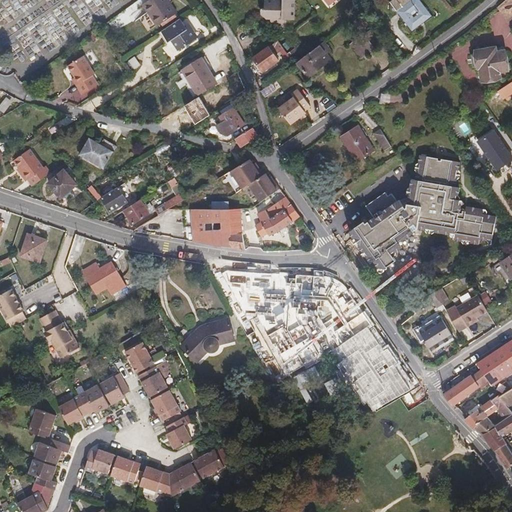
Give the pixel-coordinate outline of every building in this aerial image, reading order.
[(177,13),(168,0),(148,0),(142,4),(157,26),(177,13)] [(295,20),(295,0),(265,0),(262,14),(277,25),(287,26),(288,19),(295,20)] [(397,11),(412,0),(411,0),(391,0),(390,1),(392,4),(391,10),(397,11)] [(432,15),(420,0),(411,0),(412,0),(397,11),(412,31),(432,15)] [(511,0),(506,0),(499,6),(510,21),(511,19),(511,0)] [(196,39),(189,29),(187,30),(180,19),(159,33),(166,43),(169,41),(177,51),(196,39)] [(376,37),(377,37),(371,29),(365,33),(372,44),(378,40),(376,37)] [(376,49),(372,44),(365,33),(350,44),(361,59),(376,49)] [(280,51),(284,48),(278,40),(254,58),(263,70),(278,60),(275,55),(280,51)] [(310,76),(332,59),(327,53),(331,50),(324,41),(310,53),(298,61),(310,76)] [(297,60),(308,51),(302,43),(290,52),(297,60)] [(477,50),(477,54),(479,65),(480,69),(481,69),(483,80),(501,77),(501,72),(509,70),(505,50),(498,51),(497,47),(477,50)] [(290,56),(288,53),(284,48),(280,51),(286,59),(290,56)] [(140,65),(134,56),(128,60),(134,69),(140,65)] [(94,80),(94,72),(82,57),(67,67),(75,78),(79,85),(76,86),(82,95),(98,85),(94,80)] [(216,84),(201,59),(182,70),(198,95),(216,84)] [(511,81),(499,90),(504,99),(511,94),(511,81)] [(304,110),(311,105),(298,89),(292,93),(294,96),(279,108),(292,123),(299,117),(305,112),(304,110)] [(13,101),(7,97),(0,106),(0,108),(5,113),(13,101)] [(482,101),(464,112),(469,120),(480,114),(483,119),(491,114),(482,101)] [(245,125),(234,107),(220,116),(223,121),(232,134),(245,125)] [(232,134),(223,121),(216,126),(221,133),(229,136),(232,134)] [(342,136),(357,162),(373,151),(358,126),(342,136)] [(242,146),(257,136),(253,129),(237,138),(242,146)] [(375,134),(384,150),(391,145),(381,130),(375,134)] [(511,157),(494,132),(479,141),(498,169),(511,159),(511,157)] [(84,157),(109,142),(104,139),(101,144),(89,138),(80,155),(84,157)] [(104,168),(117,146),(109,142),(84,157),(104,168)] [(48,173),(31,150),(15,160),(20,168),(24,173),(22,174),(26,181),(28,179),(33,185),(48,173)] [(384,191),(365,203),(371,213),(375,214),(364,221),(363,219),(348,229),(352,235),(354,234),(359,242),(357,243),(361,250),(363,249),(365,253),(364,254),(368,261),(370,260),(375,267),(380,268),(393,260),(388,253),(392,250),(393,252),(400,247),(396,241),(401,238),(401,240),(413,233),(412,231),(416,229),(424,230),(424,228),(432,229),(432,232),(448,235),(448,232),(453,233),(452,241),(460,243),(460,240),(470,242),(469,245),(477,246),(478,241),(486,242),(486,240),(490,240),(495,217),(481,215),(482,210),(467,207),(466,211),(464,211),(464,213),(461,213),(463,205),(461,205),(461,201),(457,200),(458,196),(460,196),(461,188),(456,187),(458,179),(456,179),(457,170),(460,171),(461,163),(443,159),(442,161),(439,160),(440,158),(421,154),(419,163),(422,164),(420,171),(418,171),(416,179),(412,178),(410,187),(412,188),(411,197),(409,196),(407,207),(402,206),(398,200),(395,201),(390,193),(387,196),(384,191)] [(197,163),(193,158),(181,166),(185,171),(197,163)] [(249,185),(264,176),(259,166),(256,167),(254,164),(251,159),(243,164),(240,165),(232,171),(242,189),(249,185)] [(62,195),(81,180),(69,167),(48,184),(53,190),(56,188),(62,195)] [(264,176),(249,185),(259,201),(279,190),(273,181),(271,182),(267,174),(264,176)] [(179,184),(175,178),(169,182),(173,188),(179,184)] [(127,202),(121,191),(128,187),(125,183),(103,197),(102,197),(111,212),(127,202)] [(103,197),(93,186),(89,189),(98,200),(102,197),(103,197)] [(169,209),(187,198),(183,192),(165,204),(165,206),(163,207),(162,205),(156,209),(159,215),(169,209)] [(150,213),(147,209),(149,208),(146,203),(144,204),(141,199),(124,210),(133,224),(150,213)] [(293,222),(301,217),(289,200),(287,201),(293,222)] [(293,222),(287,201),(258,213),(263,222),(269,232),(271,235),(293,222)] [(232,234),(230,209),(213,209),(208,209),(191,209),(193,242),(233,248),(232,234)] [(243,233),(241,209),(230,209),(232,234),(243,233)] [(263,222),(257,225),(263,235),(269,232),(263,222)] [(28,233),(21,256),(40,262),(48,240),(28,233)] [(244,249),(243,233),(232,234),(233,248),(244,249)] [(511,254),(499,263),(511,280),(511,279),(511,254)] [(10,257),(0,261),(2,266),(8,263),(11,267),(15,265),(14,264),(10,257)] [(96,263),(83,270),(97,294),(113,285),(115,288),(125,282),(113,262),(100,269),(96,263)] [(368,328),(372,324),(345,287),(332,279),(320,277),(228,271),(219,278),(237,310),(248,305),(269,307),(266,329),(291,374),(319,356),(299,323),(300,309),(316,311),(338,346),(368,328)] [(38,282),(42,288),(35,292),(42,303),(60,294),(50,275),(38,282)] [(131,294),(144,287),(140,280),(127,287),(131,294)] [(436,293),(443,305),(450,300),(442,289),(436,293)] [(24,311),(13,290),(0,296),(0,306),(10,328),(26,319),(23,312),(24,311)] [(438,308),(443,305),(436,293),(435,292),(429,295),(438,308)] [(487,312),(478,296),(457,308),(456,306),(447,312),(459,332),(468,327),(466,324),(477,318),(487,312)] [(62,323),(55,310),(39,318),(46,331),(44,333),(49,341),(51,340),(61,358),(77,349),(79,346),(75,339),(72,339),(68,331),(70,330),(65,321),(62,323)] [(419,325),(413,329),(421,342),(425,340),(432,350),(453,338),(439,315),(431,321),(429,318),(422,323),(423,325),(420,327),(419,325)] [(466,324),(468,327),(479,320),(477,318),(466,324)] [(201,327),(182,346),(197,362),(208,351),(212,353),(216,351),(219,348),(220,344),(234,340),(229,319),(206,325),(201,327)] [(374,410),(408,391),(368,328),(338,346),(331,350),(338,365),(374,410)] [(125,352),(136,374),(154,364),(142,343),(125,352)] [(490,361),(479,368),(480,370),(488,381),(487,381),(489,383),(498,395),(499,394),(501,396),(511,387),(511,367),(499,376),(490,361)] [(157,366),(138,377),(141,383),(149,398),(168,387),(157,366)] [(472,376),(479,387),(487,381),(488,381),(480,370),(472,376)] [(124,381),(120,374),(101,385),(113,406),(126,399),(124,396),(130,392),(124,381)] [(452,388),(448,383),(447,384),(445,392),(443,394),(453,407),(454,406),(465,398),(465,397),(479,387),(472,376),(471,375),(464,380),(460,375),(453,379),(457,384),(452,388)] [(39,384),(36,379),(31,382),(30,381),(20,387),(24,393),(39,384)] [(80,397),(90,415),(95,412),(97,415),(110,408),(99,386),(80,397)] [(499,397),(508,407),(511,404),(511,387),(501,396),(499,397)] [(169,390),(151,400),(163,422),(182,412),(169,390)] [(511,430),(511,411),(508,407),(499,397),(501,396),(499,394),(498,395),(491,401),(497,410),(504,419),(495,426),(502,437),(511,430)] [(70,426),(90,415),(80,397),(73,400),(74,401),(60,408),(70,426)] [(497,410),(491,401),(481,407),(479,405),(468,412),(470,415),(466,418),(465,419),(474,428),(484,434),(495,426),(487,417),(497,410)] [(30,432),(50,440),(58,418),(38,411),(30,432)] [(183,418),(167,427),(170,434),(167,435),(175,449),(191,440),(184,426),(187,424),(183,418)] [(506,444),(502,437),(495,426),(484,434),(495,450),(506,444)] [(36,457),(58,466),(63,452),(66,453),(69,455),(71,448),(51,440),(49,447),(41,444),(36,457)] [(230,459),(233,457),(226,444),(223,446),(230,459)] [(511,464),(511,452),(509,448),(506,444),(495,450),(508,469),(511,464)] [(93,449),(86,468),(92,471),(94,466),(109,472),(117,453),(102,447),(100,452),(93,449)] [(216,448),(194,460),(203,477),(225,465),(216,448)] [(120,454),(113,473),(134,482),(142,463),(120,454)] [(38,476),(36,483),(56,490),(58,485),(51,482),(56,469),(35,460),(30,473),(38,476)] [(170,474),(171,495),(200,479),(190,462),(176,470),(170,474)] [(141,484),(171,495),(170,474),(163,471),(148,466),(141,484)] [(39,493),(19,504),(23,511),(44,511),(48,510),(39,493)]
